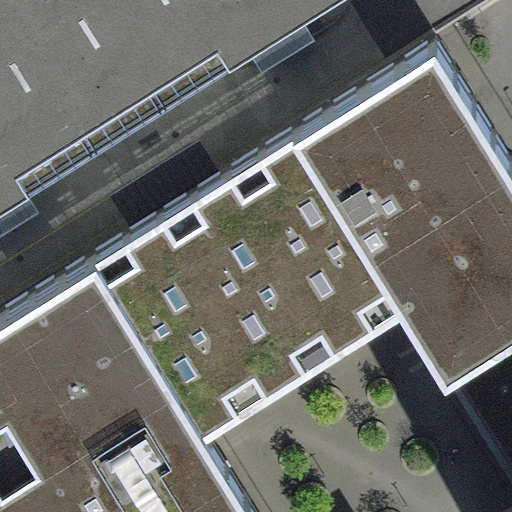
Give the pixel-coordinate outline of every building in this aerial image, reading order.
[(0,0),(0,186),(291,0),(0,0)] [(511,128),(446,18),(296,107),(409,296),(511,467),(511,128)] [(95,226),(208,415),(409,296),(296,107),(95,226)] [(266,511),(208,415),(95,226),(0,282),(0,498),(8,511),(266,511)] [(511,511),(511,488),(474,510),(475,511),(511,511)]
